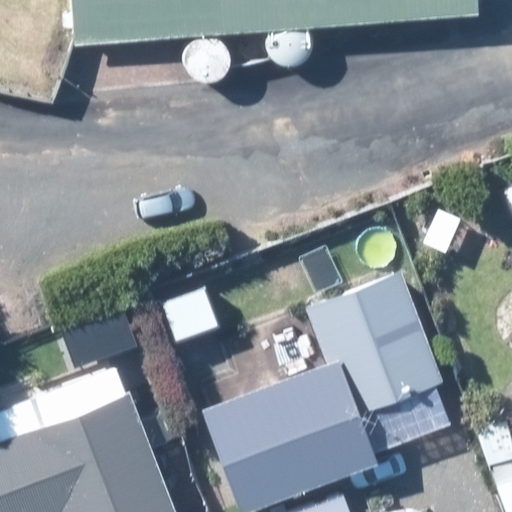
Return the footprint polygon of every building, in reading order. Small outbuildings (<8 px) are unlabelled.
[(66,0),(69,43),(213,30),(210,0),(66,0)] [(210,0),(213,30),(467,10),(465,0),(210,0)] [(366,450),(444,419),(428,379),(440,375),(397,266),(302,303),(303,307),(322,356),(193,407),(234,511),(328,475),(369,458),(366,450)] [(166,511),(120,388),(0,433),(0,511),(166,511)] [(511,511),(511,465),(490,472),(502,511),(511,511)] [(343,511),(336,491),(280,511),(343,511)]
